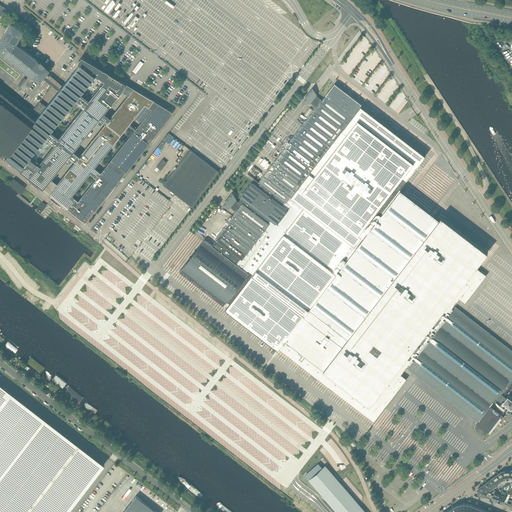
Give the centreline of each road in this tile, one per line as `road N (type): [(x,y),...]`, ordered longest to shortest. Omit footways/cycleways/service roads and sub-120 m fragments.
road 1 (tertiary): [(511,245),(374,35),(337,0)]
road 2 (unclassified): [(193,511),(0,362)]
